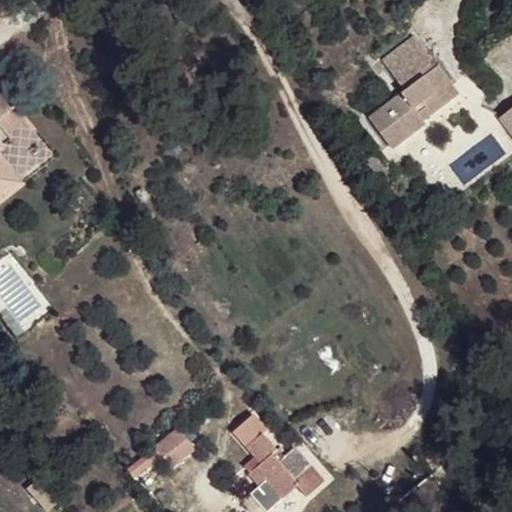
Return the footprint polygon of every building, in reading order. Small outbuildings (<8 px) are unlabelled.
[(455,93),(436,67),(368,118),(391,151),(422,130),(415,118),(422,111),(427,116),(455,93)] [(22,97),(13,86),(0,96),(0,188),(6,184),(0,174),(0,165),(7,158),(2,147),(18,131),(6,112),(22,97)] [(34,113),(22,97),(6,112),(16,127),(34,113)] [(511,105),(498,116),(511,133),(511,105)] [(381,175),(371,158),(366,161),(376,177),(381,175)] [(250,411),(236,422),(250,437),(263,425),(250,411)] [(193,445),(178,424),(155,443),(170,464),(193,445)] [(306,461),(290,439),(280,449),(263,425),(250,437),(260,454),(250,464),(258,476),(266,467),(284,491),(300,478),(297,469),(306,461)] [(284,491),(266,467),(258,476),(273,496),(284,491)]
